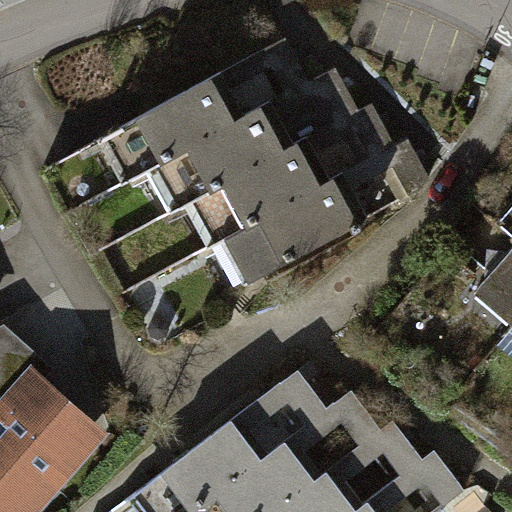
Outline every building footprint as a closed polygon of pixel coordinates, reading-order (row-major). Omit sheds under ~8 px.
[(131,175),(148,166),(309,80),(286,37),(108,132),(131,175)] [(171,209),(193,198),(360,109),(337,66),(309,80),(148,166),(171,209)] [(216,240),(227,235),(396,145),(374,102),(360,109),(193,198),(216,240)] [(410,137),(396,145),(227,235),(250,278),(433,181),(410,137)] [(511,320),(511,251),(478,292),(511,320)] [(0,511),(39,511),(110,432),(47,376),(55,367),(6,323),(0,326),(0,511)] [(190,511),(329,407),(300,369),(131,497),(142,511),(190,511)] [(273,511),(383,428),(353,389),(329,407),(190,511),(273,511)] [(354,511),(425,459),(395,420),(383,428),(273,511),(354,511)] [(437,450),(425,459),(354,511),(438,511),(467,490),(437,450)]
